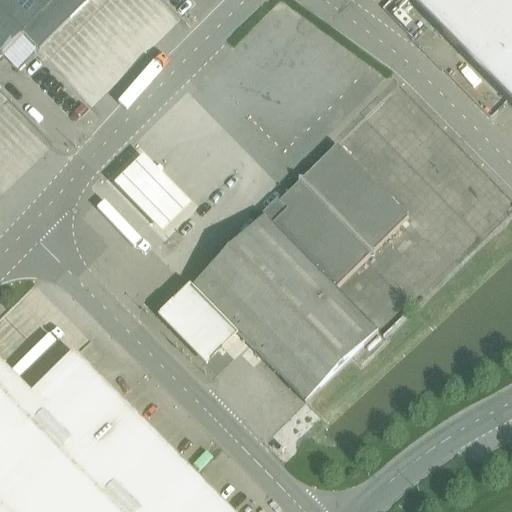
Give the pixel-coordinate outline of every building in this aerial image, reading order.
[(0,0),(0,62),(4,59),(24,39),(38,52),(41,56),(97,0),(0,0)] [(511,0),(404,0),(511,109),(511,0)] [(375,256),(409,222),(337,149),(279,206),(286,214),(272,228),(265,221),(193,292),(305,407),(378,335),(337,294),(370,261),(375,261),(375,256)] [(159,318),(208,367),(235,338),(188,287),(159,318)] [(226,511),(76,359),(33,401),(0,367),(0,511),(226,511)]
